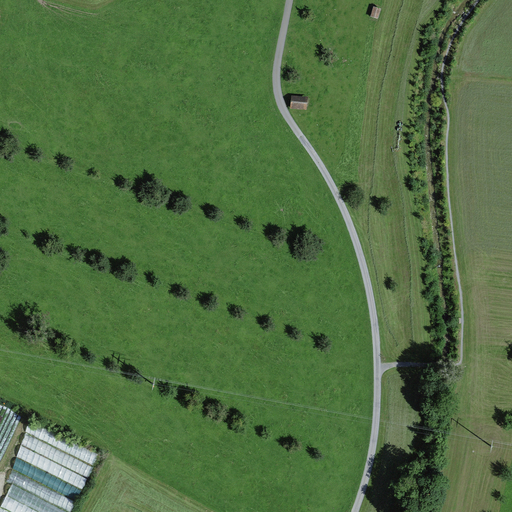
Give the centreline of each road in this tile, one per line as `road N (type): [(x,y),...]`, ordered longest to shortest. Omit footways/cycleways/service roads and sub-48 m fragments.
road 1 (track): [(379,364),(351,231),(281,103),(278,72),(293,0)]
road 2 (track): [(379,364),(356,511)]
